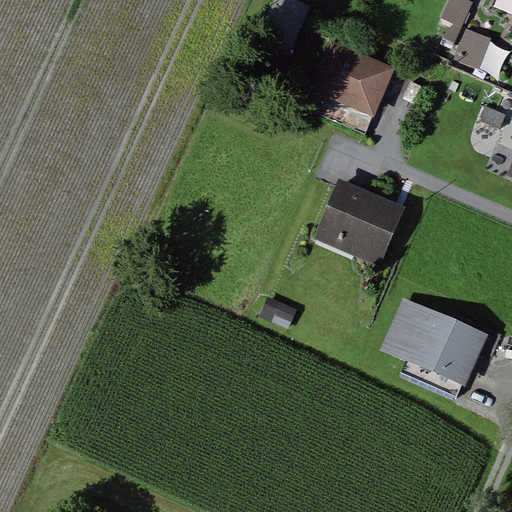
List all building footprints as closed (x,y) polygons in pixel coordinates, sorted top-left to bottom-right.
[(297,0),(275,0),(259,40),(291,53),(311,6),(297,0)] [(471,0),(448,0),(441,20),(449,23),(441,43),(454,48),(473,1),(471,0)] [(511,13),(511,0),(496,0),(493,7),(511,13)] [(467,30),(455,59),(499,77),(511,48),(467,30)] [(400,72),(338,43),(316,92),(378,121),(400,72)] [(412,213),(346,180),(320,232),(387,264),(412,213)] [(498,342),(414,303),(392,351),(475,390),(498,342)]
